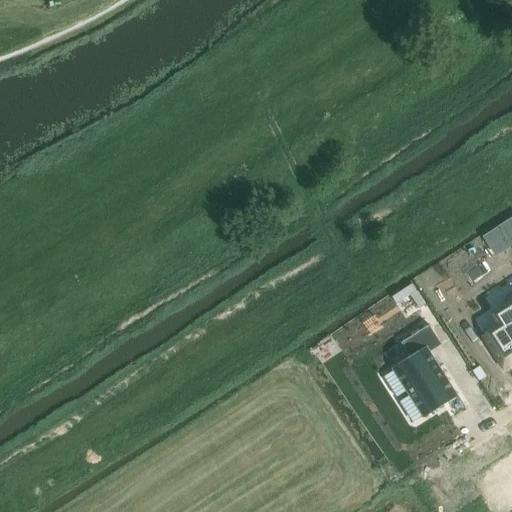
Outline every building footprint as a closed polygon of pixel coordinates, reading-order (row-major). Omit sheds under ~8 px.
[(511,218),(483,236),(495,255),(511,245),(511,218)] [(413,285),(393,298),(397,305),(411,296),(420,309),(427,305),(418,292),(417,292),(413,285)] [(502,327),(485,338),(504,367),(511,362),(511,297),(509,300),(511,305),(495,316),(502,327)] [(395,371),(384,378),(397,399),(407,392),(424,418),(458,396),(430,353),(442,346),(430,326),(402,344),(412,359),(394,370),(395,371)] [(480,368),(473,372),(480,382),(487,377),(480,368)]
